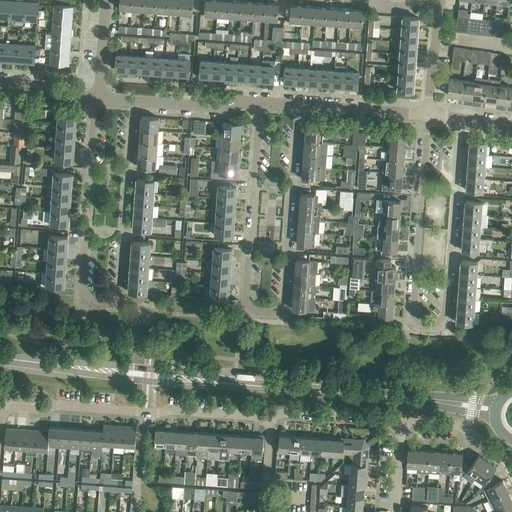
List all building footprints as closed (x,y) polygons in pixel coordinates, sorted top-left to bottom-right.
[(10,1),(0,0),(0,18),(8,19),(10,1)] [(132,0),(120,0),(120,8),(132,9),(132,0)] [(132,0),(132,9),(144,10),(144,0),(132,0)] [(144,0),(144,10),(156,11),(156,0),(144,0)] [(156,0),(156,11),(168,12),(168,0),(156,0)] [(168,0),(168,12),(180,13),(181,0),(168,0)] [(193,0),(181,0),(180,13),(192,14),(193,0)] [(206,0),(205,9),(205,15),(217,16),(218,0),(206,0)] [(230,1),(219,0),(218,0),(217,16),(229,16),(230,1)] [(510,0),(497,0),(496,9),(502,9),(502,3),(510,4),(510,0)] [(24,2),(10,1),(8,19),(23,20),(24,2)] [(242,2),(230,1),(229,16),(241,17),(242,2)] [(39,3),(24,2),(23,20),(37,21),(39,3)] [(254,3),(242,2),(241,17),(253,18),(254,3)] [(266,3),(254,3),(253,18),(265,19),(266,3)] [(279,4),(266,3),(265,19),(277,20),(279,4)] [(290,15),(290,21),(302,22),(303,6),(291,5),(290,15)] [(73,7),(54,6),(53,20),(72,22),(73,7)] [(315,7),(303,6),(302,22),(314,22),(315,7)] [(327,8),(315,7),(314,22),(326,23),(327,8)] [(327,8),(326,23),(338,24),(339,9),(327,8)] [(339,9),(338,24),(350,25),(351,9),(339,9)] [(351,9),(350,25),(363,26),(363,20),(364,10),(351,9)] [(403,16),(402,29),(418,30),(419,17),(417,17),(403,16)] [(457,16),(456,31),(468,33),(469,25),(470,18),(467,17),(457,16)] [(169,36),(169,39),(170,39),(179,39),(179,33),(179,18),(177,18),(176,33),(170,33),(169,36)] [(469,25),(468,33),(481,34),(482,26),(482,19),(470,18),(469,25)] [(482,26),(481,34),(493,36),(494,28),(495,21),(482,19),(482,26)] [(494,28),(493,36),(505,37),(506,37),(508,21),(498,19),(495,19),(495,21),(494,28)] [(72,22),(53,20),(52,35),(71,36),(72,22)] [(179,33),(179,39),(188,40),(194,40),(194,35),(195,35),(196,35),(196,26),(190,25),(190,32),(187,32),(187,34),(179,33)] [(272,40),(264,40),(263,45),(272,46),(282,47),(282,40),(284,27),(273,26),(272,40)] [(205,28),(199,27),(198,38),(216,39),(216,33),(205,33),(205,28)] [(402,29),(402,41),(417,42),(418,30),(402,29)] [(240,35),(228,34),(227,40),(239,41),(240,31),(240,35)] [(240,31),(240,41),(251,42),(252,36),(252,32),(250,32),(240,31)] [(71,36),(52,35),(51,49),(70,50),(71,36)] [(254,45),(263,45),(264,40),(264,35),(258,35),(257,39),(254,39),(254,45)] [(402,41),(401,53),(416,54),(417,42),(402,41)] [(21,44),(6,43),(5,62),(20,63),(21,44)] [(36,45),(21,44),(20,63),(34,64),(36,45)] [(263,50),(263,53),(265,53),(271,54),(271,51),(272,51),(272,46),(263,45),(263,50)] [(466,55),(467,49),(454,47),(453,53),(466,55)] [(70,50),(51,49),(50,64),(69,65),(70,50)] [(472,50),(467,49),(466,55),(465,57),(472,58),(471,62),(477,63),(479,50),(472,50)] [(491,52),(479,50),(477,63),(489,65),(491,52)] [(497,53),(491,52),(489,65),(496,65),(497,53)] [(401,53),(400,65),(415,66),(416,54),(401,53)] [(129,55),(117,55),(115,70),(127,71),(129,55)] [(129,55),(127,71),(140,72),(141,56),(129,55)] [(153,57),(141,56),(140,72),(152,72),(153,57)] [(153,57),(152,72),(164,73),(166,58),(153,57)] [(166,58),(164,73),(176,74),(177,59),(166,58)] [(191,60),(177,59),(176,74),(189,75),(190,75),(193,75),(195,61),(191,61),(191,60)] [(200,66),(200,76),(212,77),(213,61),(201,60),(200,66)] [(262,65),(261,80),(274,81),(274,71),(275,66),(275,61),(263,60),(262,65)] [(213,61),(212,77),(224,78),(225,62),(213,61)] [(225,62),(224,78),(237,79),(238,63),(225,62)] [(250,64),(238,63),(237,79),(249,80),(250,64)] [(262,65),(250,64),(249,80),(261,80),(262,65)] [(415,66),(400,65),(399,77),(414,79),(415,66)] [(296,83),(298,67),(285,67),(284,82),(296,83)] [(310,68),(298,67),(297,83),(309,84),(310,68)] [(322,69),(310,68),(309,84),(321,85),(322,69)] [(322,69),(321,85),(333,86),(334,70),(322,69)] [(334,70),(333,86),(345,87),(346,71),(334,70)] [(346,71),(345,87),(358,87),(359,77),(359,72),(346,71)] [(472,94),(472,98),(484,100),(487,78),(476,76),(476,82),(474,82),(472,94)] [(399,77),(398,90),(413,92),(414,79),(399,77)] [(462,80),(450,78),(448,95),(460,97),(462,80)] [(500,80),(487,78),(484,100),(497,102),(500,80)] [(474,82),(462,80),(460,97),(472,98),(474,82)] [(500,80),(497,102),(510,104),(511,87),(511,86),(500,85),(500,80)] [(15,107),(14,119),(23,120),(24,108),(15,107)] [(77,112),(59,110),(58,123),(76,124),(77,112)] [(159,118),(142,116),(141,129),(158,130),(159,118)] [(14,119),(13,124),(16,125),(16,132),(20,133),(25,133),(26,125),(23,125),(23,120),(14,119)] [(204,121),(194,120),(193,133),(203,134),(204,121)] [(241,124),(223,122),(222,135),(240,136),(241,124)] [(76,124),(58,123),(57,136),(75,137),(76,124)] [(323,130),(306,128),(305,141),(322,142),(323,137),(323,130)] [(158,130),(141,129),(140,142),(157,143),(158,143),(158,130)] [(14,132),(13,145),(22,146),(25,146),(25,141),(25,133),(20,133),(16,132),(14,132)] [(240,136),(222,135),(222,148),(239,149),(240,136)] [(406,136),(392,135),(391,141),(388,141),(387,147),(405,148),(406,136)] [(75,137),(57,136),(56,148),(74,149),(75,137)] [(486,142),(470,140),(469,153),(485,154),(486,142)] [(305,141),(304,153),(321,155),(327,155),(328,143),(322,142),(305,141)] [(157,143),(140,142),(139,154),(157,155),(158,143),(157,143)] [(381,152),(381,160),(384,160),(387,160),(404,161),(405,148),(387,147),(387,148),(391,148),(390,153),(387,153),(381,152)] [(74,149),(56,148),(55,161),(73,162),(74,149)] [(222,148),(221,160),(238,161),(239,156),(241,157),(242,150),(239,150),(239,149),(222,148)] [(304,153),(303,165),(317,166),(320,167),(324,167),(326,167),(327,155),(321,155),(304,153)] [(469,153),(469,166),(484,167),(485,154),(469,153)] [(157,155),(139,154),(138,167),(156,168),(157,155)] [(213,160),(212,172),(215,173),(215,177),(232,179),(232,174),(237,174),(238,161),(221,160),(213,160)] [(384,160),(383,172),(403,173),(403,171),(405,172),(406,166),(403,166),(404,161),(387,160),(384,160)] [(160,172),(176,173),(176,164),(160,164),(160,172)] [(10,166),(10,170),(14,170),(14,174),(20,174),(20,166),(10,165),(10,166)] [(326,167),(317,166),(303,165),(302,178),(325,180),(326,167)] [(47,175),(47,168),(26,166),(25,175),(34,175),(34,174),(47,175)] [(469,166),(468,177),(484,179),(484,167),(469,166)] [(358,170),(358,182),(358,188),(366,188),(368,170),(363,170),(358,170)] [(382,185),(382,190),(400,191),(401,186),(402,186),(403,173),(383,172),(383,177),(387,177),(386,185),(382,185)] [(72,174),(55,173),(54,186),(71,187),(72,174)] [(468,177),(467,190),(477,191),(483,191),(484,179),(468,177)] [(137,179),(136,192),(154,193),(155,180),(147,180),(137,179)] [(219,185),(218,198),(236,199),(237,186),(219,185)] [(71,187),(54,186),(53,198),(70,199),(71,187)] [(353,192),(341,191),(340,197),(344,197),(344,209),(353,210),(353,198),(353,192)] [(154,193),(136,192),(135,204),(153,205),(154,193)] [(356,198),(355,213),(360,213),(360,211),(360,210),(360,207),(361,199),(370,199),(370,193),(357,192),(357,198),(356,198)] [(301,194),(300,209),(316,210),(317,210),(318,208),(322,208),(322,202),(318,202),(318,195),(317,195),(311,195),(301,194)] [(70,199),(53,198),(52,211),(70,212),(70,199)] [(218,198),(217,211),(235,212),(236,199),(218,198)] [(376,200),(375,214),(379,214),(382,214),(400,216),(401,201),(376,199),(376,200)] [(466,201),(465,213),(481,214),(482,202),(476,201),(466,201)] [(135,204),(134,216),(152,218),(153,206),(135,204)] [(317,210),(300,209),(299,221),(319,222),(321,214),(317,214),(317,210)] [(70,212),(52,211),(51,223),(69,225),(70,212)] [(217,211),(216,223),(234,224),(235,212),(217,211)] [(353,216),(352,225),(358,225),(359,217),(364,217),(364,211),(360,211),(360,213),(355,213),(355,216),(353,216)] [(481,214),(465,213),(464,226),(480,227),(481,214)] [(379,214),(378,227),(381,227),(399,228),(400,216),(382,214),(379,214)] [(134,216),(133,229),(143,230),(149,231),(151,231),(152,225),(165,226),(166,219),(152,218),(134,216)] [(319,233),(319,222),(299,221),(298,233),(314,234),(314,232),(319,233)] [(234,224),(216,223),(215,235),(233,237),(234,224)] [(358,225),(352,225),(352,229),(353,229),(352,233),(354,236),(354,237),(360,238),(361,237),(358,229),(358,225)] [(377,226),(376,239),(380,239),(398,240),(399,228),(381,227),(378,227),(377,226)] [(464,226),(463,237),(480,239),(480,227),(464,226)] [(314,234),(298,233),(298,244),(314,245),(314,234)] [(68,237),(50,235),(49,248),(67,249),(68,237)] [(360,238),(354,237),(353,247),(353,253),(365,254),(366,248),(358,247),(356,242),(360,238)] [(463,237),(462,250),(472,251),(478,251),(479,252),(485,252),(486,239),(480,239),(463,237)] [(398,240),(380,239),(379,244),(379,250),(397,251),(398,240)] [(150,243),(133,241),(132,254),(149,255),(150,243)] [(22,247),(17,246),(17,250),(16,258),(27,259),(27,256),(22,256),(22,247)] [(214,247),(213,260),(231,261),(232,249),(214,247)] [(44,248),(43,260),(48,260),(66,262),(67,249),(49,248),(44,248)] [(132,254),(131,267),(148,268),(149,255),(132,254)] [(352,263),(351,277),(358,278),(364,278),(365,258),(353,257),(352,264),(352,263)] [(16,258),(16,267),(21,267),(22,259),(27,259),(16,258)] [(296,269),(295,274),(316,275),(317,271),(317,267),(317,261),(312,260),(306,260),(296,259),(296,269)] [(378,259),(376,279),(378,279),(395,281),(395,279),(398,279),(398,273),(396,272),(396,267),(391,266),(391,260),(380,259),(378,259)] [(231,261),(213,260),(212,273),(230,274),(231,261)] [(66,262),(48,261),(47,273),(65,275),(66,262)] [(461,261),(461,273),(477,274),(477,262),(471,261),(461,261)] [(131,267),(130,279),(148,280),(148,268),(131,267)] [(65,275),(47,273),(46,286),(64,287),(65,275)] [(230,274),(212,273),(211,285),(229,286),(230,274)] [(461,273),(460,285),(476,287),(477,274),(461,273)] [(316,285),(316,281),(316,275),(295,274),(294,286),(316,287),(316,285)] [(339,277),(338,284),(340,284),(340,289),(347,290),(348,276),(343,276),(343,278),(339,277)] [(148,280),(130,279),(129,292),(147,293),(148,280)] [(395,281),(378,279),(377,292),(394,293),(395,281)] [(229,286),(211,285),(211,298),(228,299),(229,286)] [(460,285),(459,297),(475,299),(476,287),(460,285)] [(316,287),(294,286),(294,298),(310,299),(310,298),(315,299),(316,287)] [(347,294),(347,290),(340,289),(339,300),(347,301),(348,296),(347,294)] [(372,291),(372,299),(371,304),(393,306),(394,293),(377,292),(372,291)] [(459,297),(458,309),(474,310),(475,299),(459,297)] [(294,298),(293,309),(306,310),(314,311),(315,300),(310,299),(294,298)] [(338,312),(334,312),(333,318),(345,319),(346,313),(347,313),(347,301),(339,300),(338,312)] [(393,306),(371,304),(371,309),(376,309),(375,315),(392,317),(393,306)] [(458,309),(457,323),(473,324),(474,314),(474,310),(458,309)] [(93,430),(91,449),(102,450),(103,443),(104,424),(103,431),(93,430)] [(104,424),(103,443),(114,444),(115,425),(104,424)] [(126,426),(115,425),(114,444),(124,445),(126,426)] [(137,427),(126,426),(124,445),(135,446),(137,427)] [(39,430),(37,449),(48,450),(48,446),(50,427),(49,427),(49,431),(39,430)] [(59,447),(60,428),(50,427),(48,446),(59,447)] [(167,428),(156,427),(154,444),(165,445),(167,428)] [(17,428),(6,428),(5,447),(16,448),(17,428)] [(28,429),(17,428),(16,448),(26,448),(28,429)] [(71,428),(60,428),(59,447),(70,448),(71,428)] [(82,429),(71,428),(70,448),(81,448),(82,429)] [(165,445),(165,452),(176,453),(176,449),(178,431),(178,429),(167,428),(165,445)] [(39,430),(28,429),(26,448),(37,449),(39,430)] [(93,430),(82,429),(81,448),(91,449),(93,430)] [(176,453),(176,455),(186,455),(187,449),(188,432),(178,431),(176,449),(176,453)] [(187,449),(186,455),(197,456),(199,432),(188,432),(187,449)] [(210,433),(199,432),(197,456),(197,457),(208,458),(208,450),(210,433)] [(208,450),(208,458),(219,459),(219,451),(220,434),(210,433),(208,450)] [(219,451),(219,459),(229,459),(230,452),(231,435),(220,434),(219,451)] [(253,434),(242,434),(242,435),(241,451),(252,452),(253,434)] [(264,435),(253,434),(252,452),(251,458),(262,459),(264,435)] [(242,435),(231,435),(230,452),(241,453),(241,451),(242,435)] [(278,452),(288,453),(289,453),(291,436),(280,435),(278,452)] [(291,436),(289,453),(300,454),(301,437),(291,436)] [(323,436),(323,438),(322,453),(333,454),(334,437),(323,436)] [(312,437),(301,437),(300,454),(311,454),(312,437)] [(323,438),(312,437),(311,454),(322,455),(322,453),(323,438)] [(345,438),(334,437),(333,454),(344,455),(344,453),(345,438)] [(364,439),(345,438),(344,453),(348,454),(351,456),(367,442),(364,439)] [(369,445),(367,442),(351,456),(353,459),(353,463),(353,464),(368,465),(369,445)] [(419,450),(408,449),(407,466),(418,467),(419,450)] [(419,450),(418,467),(418,473),(428,473),(430,451),(419,450)] [(430,451),(428,472),(439,473),(439,468),(441,451),(430,451)] [(441,451),(439,468),(445,469),(445,474),(450,474),(452,452),(441,451)] [(463,453),(452,452),(450,474),(461,474),(462,461),(463,453)] [(462,461),(461,474),(472,482),(476,477),(488,460),(479,454),(471,466),(469,465),(469,462),(462,461)] [(496,466),(488,460),(476,477),(484,483),(482,486),(484,490),(488,488),(488,487),(495,484),(493,478),(490,479),(488,478),(496,466)] [(14,472),(14,476),(24,477),(25,473),(24,473),(25,463),(17,463),(16,472),(14,472)] [(353,463),(351,463),(350,474),(367,476),(368,465),(353,464),(353,463)] [(60,476),(60,481),(67,482),(68,472),(64,472),(64,477),(60,476)] [(68,472),(68,473),(68,472),(67,482),(75,482),(76,472),(68,472)] [(228,480),(227,486),(238,487),(239,474),(228,473),(228,480)] [(350,474),(349,485),(365,486),(365,487),(366,487),(367,476),(350,474)] [(484,490),(488,499),(493,497),(508,490),(503,480),(495,484),(488,487),(488,488),(484,490)] [(342,484),(341,495),(347,496),(364,497),(365,487),(365,486),(349,485),(342,484)] [(121,487),(110,486),(110,491),(110,494),(117,495),(117,492),(121,492),(121,487)] [(173,486),(172,497),(183,498),(184,487),(180,487),(173,486)] [(184,487),(183,498),(194,499),(195,488),(188,487),(184,487)] [(427,490),(427,500),(433,501),(437,501),(438,495),(438,490),(427,490)] [(493,497),(488,499),(493,509),(497,507),(511,499),(511,498),(508,490),(493,497)] [(261,505),(262,493),(245,491),(244,498),(248,498),(248,504),(261,505)] [(364,497),(347,496),(346,506),(363,508),(364,497)] [(510,511),(511,511),(511,499),(497,507),(499,511),(510,511)]
